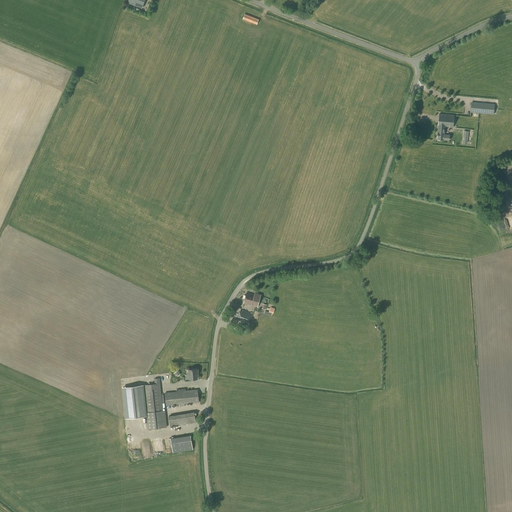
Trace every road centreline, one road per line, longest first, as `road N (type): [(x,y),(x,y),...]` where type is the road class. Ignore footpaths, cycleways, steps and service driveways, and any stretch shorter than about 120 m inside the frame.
road 1 (unclassified): [(213,511),(207,445),(219,321),(251,274),(353,250),(420,61)]
road 2 (unclassified): [(420,61),(255,0)]
